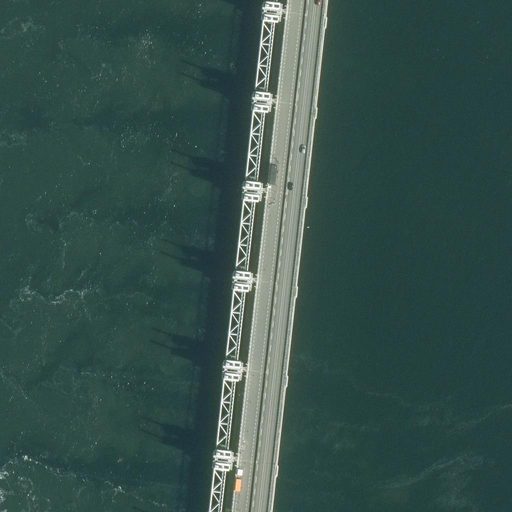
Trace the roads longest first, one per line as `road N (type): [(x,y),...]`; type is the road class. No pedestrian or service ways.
road 1 (primary): [(257,511),(313,0)]
road 2 (unclassified): [(239,511),(295,0)]
